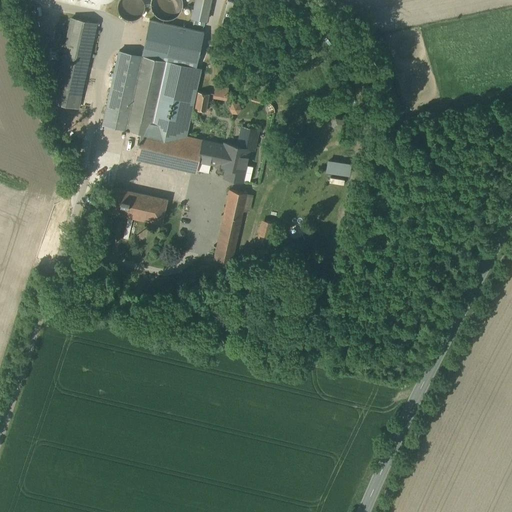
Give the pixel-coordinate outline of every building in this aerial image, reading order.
[(120,0),(118,4),(118,9),(119,11),(121,15),(125,18),(129,19),(134,19),(138,17),(140,15),(143,11),(143,7),(143,4),(141,0),(120,0)] [(150,0),(151,0),(151,6),(152,11),(156,15),(160,18),(166,19),(169,19),(174,17),(179,13),(180,10),(182,5),(181,0),(150,0)] [(212,0),(195,0),(191,17),(207,21),(212,0)] [(97,26),(70,20),(50,105),(77,111),(97,26)] [(149,20),(141,56),(196,68),(204,32),(149,20)] [(141,56),(118,51),(102,124),(141,133),(136,158),(195,171),(197,161),(202,138),(188,135),(202,69),(196,68),(141,56)] [(260,130),(242,126),(238,145),(202,138),(197,161),(225,167),(223,177),(243,181),(248,156),(244,155),(245,149),(256,151),(260,130)] [(351,165),(328,161),(326,173),(348,177),(351,165)] [(167,199),(114,187),(108,212),(161,225),(167,199)] [(246,195),(228,190),(213,257),(231,262),(246,195)] [(277,225),(262,222),(257,241),(272,245),(277,225)] [(325,266),(307,263),(305,275),(323,279),(325,266)]
